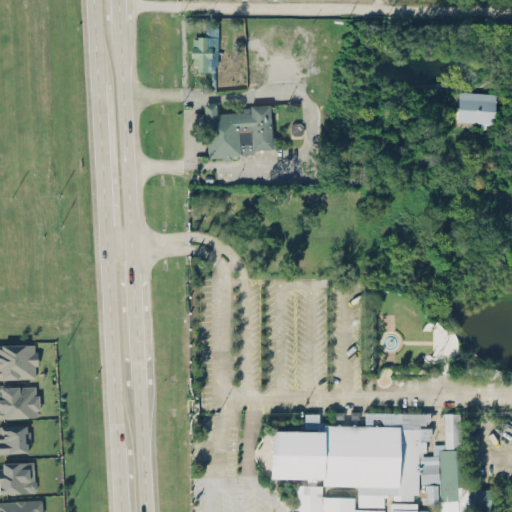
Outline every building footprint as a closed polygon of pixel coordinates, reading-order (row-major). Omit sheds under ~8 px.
[(218,27),(205,26),(205,37),(193,37),(193,71),(217,72),(218,27)] [(494,123),(495,93),(458,91),(457,121),(494,123)] [(206,156),(254,154),(254,149),(276,148),(275,136),(272,136),(270,104),(242,105),(243,111),(217,113),(216,102),(204,103),(206,156)] [(0,378),(36,377),(36,344),(0,344),(0,378)] [(0,417),(39,416),(38,385),(0,385),(0,417)] [(272,469),(357,493),(359,507),(384,504),(382,493),(413,502),(419,481),(425,484),(427,504),(439,503),(439,511),(465,511),(492,508),(490,492),(467,485),(458,412),(442,414),(445,443),(432,444),(433,456),(431,455),(425,409),(365,416),(363,422),(334,426),(319,421),(317,412),(303,414),(304,428),(267,432),(272,469)] [(364,412),(334,411),(334,424),(363,424),(364,412)] [(0,453),(28,452),(27,424),(0,425),(0,453)] [(0,467),(0,492),(35,492),(34,461),(2,462),(2,468),(0,467)] [(320,511),(321,485),(296,484),(295,511),(320,511)] [(321,511),(382,511),(383,509),(354,509),(354,496),(321,496),(321,511)] [(0,500),(0,511),(41,511),(41,499),(0,500)] [(431,511),(431,510),(416,509),(417,502),(390,502),(389,511),(431,511)]
